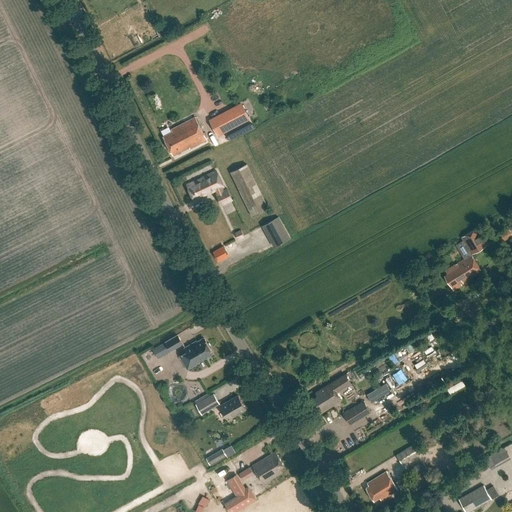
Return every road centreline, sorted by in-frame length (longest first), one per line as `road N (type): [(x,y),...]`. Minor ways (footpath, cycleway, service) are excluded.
road 1 (tertiary): [(214,301),(66,0)]
road 2 (tertiary): [(214,301),(347,511)]
